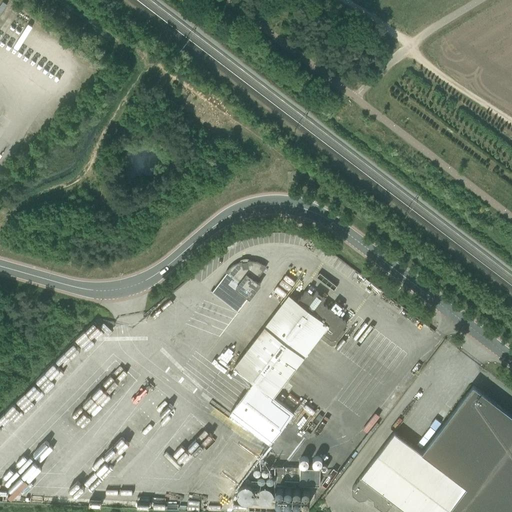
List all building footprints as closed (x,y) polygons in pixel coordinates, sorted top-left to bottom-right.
[(251,261),(248,261),(248,262),(242,262),(242,261),(240,262),(238,262),(235,264),(234,265),(231,266),(230,268),(228,269),(227,270),(225,272),(226,273),(212,291),(237,311),(248,297),(250,298),(260,284),(256,281),(266,267),(264,265),(262,264),(260,263),(258,262),(255,261),(253,261),(251,261)] [(304,356),(319,337),(331,345),(335,345),(341,337),(345,331),(342,329),(346,324),(346,320),(330,308),(322,302),(325,298),(316,291),(313,295),(308,291),(304,292),(298,300),(289,294),(283,302),(265,326),(264,327),(259,333),(234,366),(254,381),(231,413),(270,443),(294,412),(274,396),(304,356)] [(264,327),(260,323),(255,330),(259,333),(264,327)] [(511,511),(511,414),(473,385),(422,453),(395,432),(352,488),(353,494),(359,499),(365,499),(366,498),(370,500),(374,500),(374,504),(383,510),(387,510),(393,501),(406,511),(423,511),(511,511)] [(276,466),(276,481),(299,482),(300,467),(276,466)] [(283,502),(283,488),(246,490),(247,503),(283,502)]
